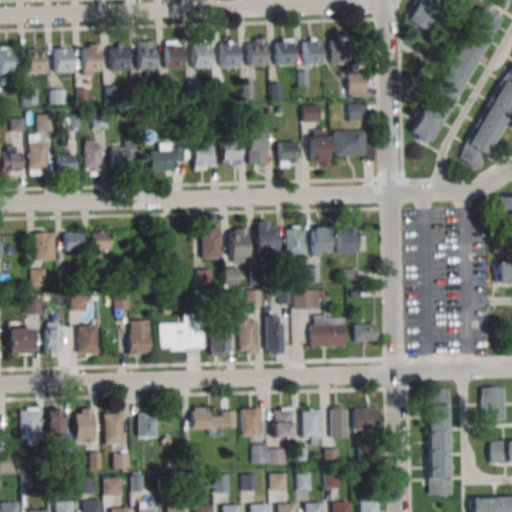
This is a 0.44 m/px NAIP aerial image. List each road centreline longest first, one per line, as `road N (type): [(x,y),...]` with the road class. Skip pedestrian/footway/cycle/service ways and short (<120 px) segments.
road 1 (residential): [(399,511),(384,0)]
road 2 (residential): [(0,384),(394,372)]
road 3 (residential): [(0,203),(390,193)]
road 4 (residential): [(0,14),(385,3)]
road 5 (residential): [(390,193),(469,189),(511,165)]
